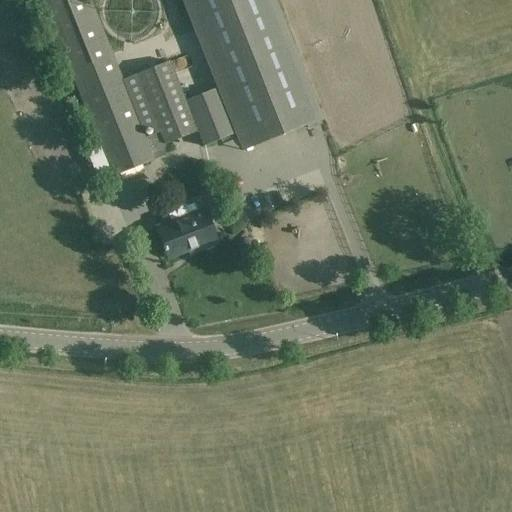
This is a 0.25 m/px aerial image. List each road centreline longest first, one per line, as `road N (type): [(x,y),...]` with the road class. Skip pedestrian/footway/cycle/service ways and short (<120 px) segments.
road 1 (tertiary): [(0,339),(204,354),(511,283)]
road 2 (unknown): [(380,316),(331,183),(289,161)]
